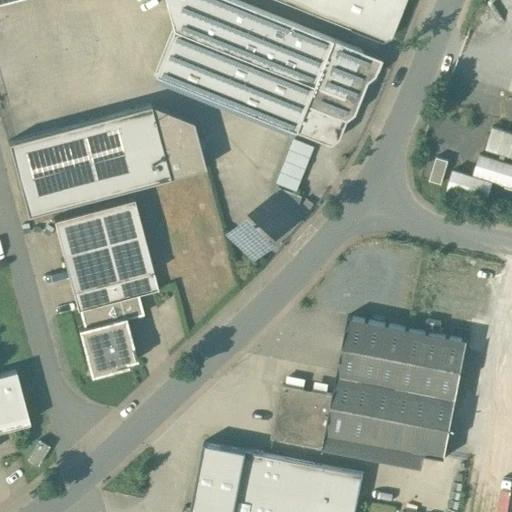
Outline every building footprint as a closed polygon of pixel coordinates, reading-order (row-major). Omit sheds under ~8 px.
[(331,37),(237,0),(164,0),(172,28),(313,84),(331,37)] [(280,0),(376,38),(386,34),(399,0),(280,0)] [(489,8),(485,6),(480,19),(484,20),(489,8)] [(313,84),(172,28),(154,73),(295,129),(295,128),(305,103),(313,84)] [(305,103),(344,119),(354,112),(366,79),(374,74),(381,57),(331,37),(313,84),(305,103)] [(149,103),(8,141),(28,213),(169,175),(149,103)] [(149,103),(169,175),(204,166),(192,120),(149,103)] [(344,119),(305,103),(295,128),(329,142),(338,135),(344,119)] [(511,131),(493,126),(486,148),(511,156),(511,131)] [(312,144),(292,137),(275,181),(294,189),(312,144)] [(511,182),(511,163),(479,153),(473,172),(511,184),(511,182)] [(437,157),(430,177),(441,181),(447,161),(437,157)] [(492,181),(453,169),(447,188),(486,200),(492,181)] [(133,197),(53,219),(72,291),(152,269),(133,197)] [(265,219),(227,221),(229,247),(267,244),(265,219)] [(152,269),(72,291),(77,310),(79,310),(138,294),(157,289),(152,269)] [(138,294),(79,310),(84,326),(125,315),(125,317),(143,313),(138,294)] [(84,326),(78,328),(91,374),(127,364),(126,360),(136,358),(125,317),(125,315),(84,326)] [(467,338),(348,315),(332,393),(325,433),(325,434),(424,453),(444,457),(467,338)] [(15,370),(0,373),(0,428),(29,421),(15,370)] [(332,393),(282,384),(272,436),(323,446),(325,434),(325,433),(332,393)] [(424,453),(325,434),(323,446),(422,466),(424,453)] [(49,445),(39,439),(28,457),(38,463),(49,445)] [(204,440),(191,507),(214,511),(354,511),(363,471),(204,440)]
